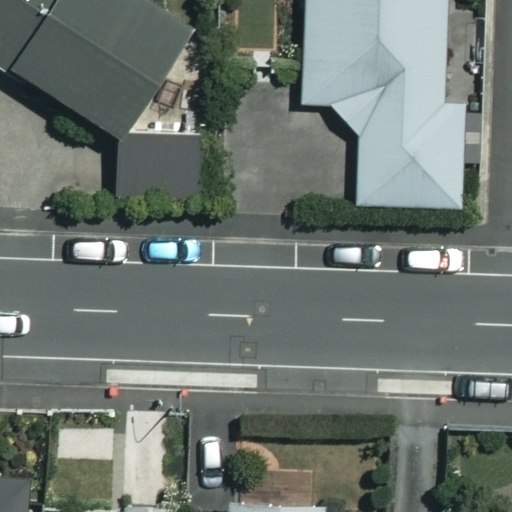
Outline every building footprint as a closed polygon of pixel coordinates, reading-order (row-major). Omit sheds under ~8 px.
[(174,20),(139,0),(0,0),(0,69),(106,133),(174,20)] [(437,0),(299,0),(295,98),(318,100),(353,137),(350,202),(451,206),(455,104),(433,103),(437,0)] [(188,138),(110,135),(107,196),(186,200),(188,138)] [(18,511),(21,481),(0,478),(0,511),(18,511)] [(317,511),(317,504),(216,503),(216,511),(317,511)]
